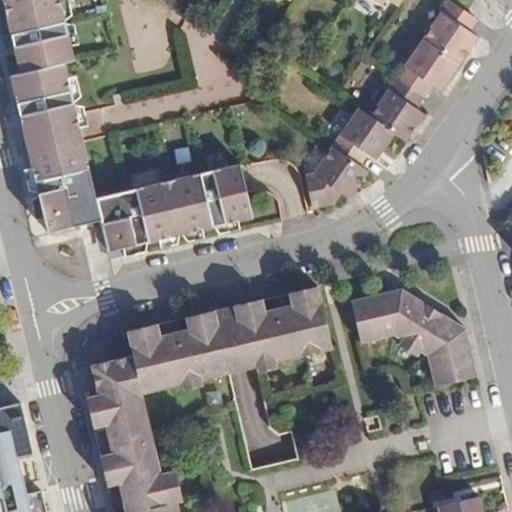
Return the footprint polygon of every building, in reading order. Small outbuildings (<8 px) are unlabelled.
[(3,0),(22,73),(11,76),(24,128),(81,113),(68,63),(76,61),(60,0),(3,0)] [(450,1),(424,40),(459,64),(477,37),(468,32),(477,19),(450,1)] [(397,79),(424,97),(432,85),(440,91),(459,64),(424,40),(397,79)] [(416,108),(424,97),(397,79),(371,117),(393,133),(405,141),(424,114),(416,108)] [(359,109),(332,147),(358,165),(366,154),(374,160),(393,133),(371,117),(359,109)] [(30,130),(51,232),(98,221),(80,120),(30,130)] [(358,165),(332,147),(313,175),(306,176),(311,208),(333,203),(340,193),(347,199),(367,171),(358,165)] [(108,251),(253,217),(240,164),(96,198),(101,220),(108,251)] [(258,367),(333,349),(318,287),(288,294),(291,304),(266,310),(263,300),(243,304),(258,367)] [(466,329),(401,288),(399,295),(386,298),(385,292),(351,300),(360,342),(391,334),(401,340),(397,345),(418,357),(421,352),(429,358),(435,386),(477,377),(470,346),(464,347),(461,334),(466,329)] [(399,295),(401,288),(385,292),(386,298),(399,295)] [(258,367),(243,304),(217,311),(231,373),(258,367)] [(97,394),(87,397),(94,428),(105,426),(111,453),(100,455),(108,487),(119,484),(125,511),(179,511),(177,502),(183,501),(176,470),(161,473),(142,394),(231,373),(217,311),(185,318),(188,329),(161,335),(159,324),(128,332),(133,356),(90,366),(97,394)] [(470,346),(466,329),(461,334),(464,347),(470,346)] [(0,511),(47,511),(43,492),(29,495),(20,498),(11,460),(20,458),(34,455),(22,405),(0,410),(0,511)] [(29,495),(20,458),(11,460),(20,498),(29,495)] [(482,511),(478,497),(436,507),(437,511),(482,511)]
